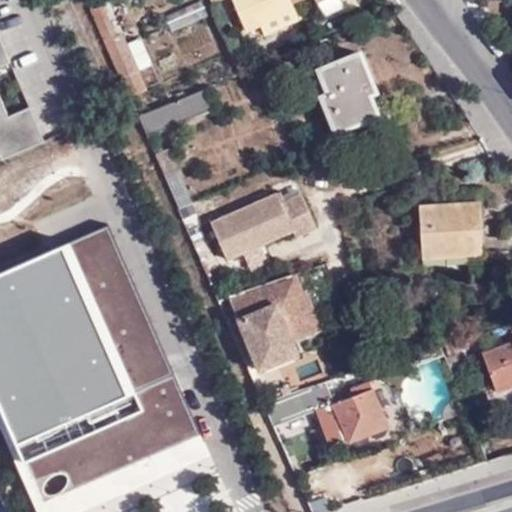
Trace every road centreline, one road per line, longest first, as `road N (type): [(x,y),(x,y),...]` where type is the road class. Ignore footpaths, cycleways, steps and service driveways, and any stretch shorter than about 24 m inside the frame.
road 1 (unknown): [(325,511),(286,461),(85,0)]
road 2 (residential): [(511,125),(420,0)]
